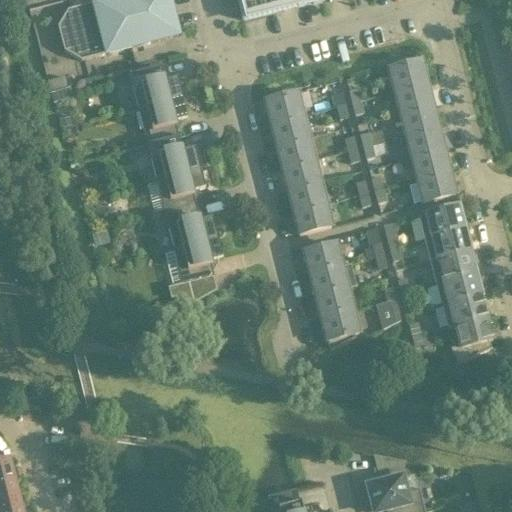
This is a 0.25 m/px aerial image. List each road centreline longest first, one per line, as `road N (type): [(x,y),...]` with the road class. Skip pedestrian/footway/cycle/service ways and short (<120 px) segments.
road 1 (residential): [(230,60),(304,365)]
road 2 (residential): [(230,60),(442,7)]
road 3 (residential): [(488,191),(442,7)]
